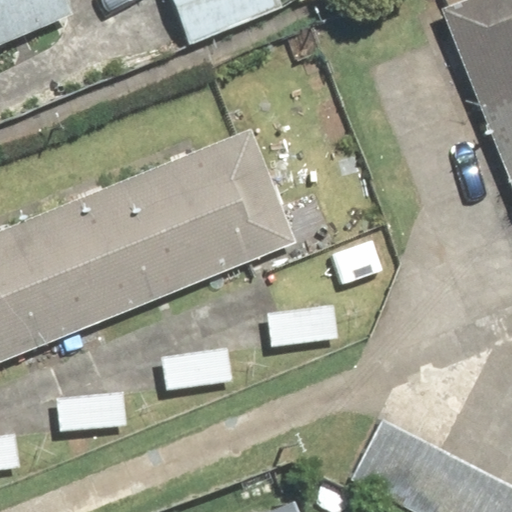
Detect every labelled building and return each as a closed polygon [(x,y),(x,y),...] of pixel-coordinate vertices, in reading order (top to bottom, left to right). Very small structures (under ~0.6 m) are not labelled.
[(0,0),(0,36),(76,2),(75,0),(0,0)] [(172,0),(190,43),(287,3),(285,0),(172,0)] [(511,0),(446,0),(441,2),(511,177),(511,0)] [(0,369),(302,249),(254,130),(0,231),(0,369)] [(340,304),(269,305),(269,344),(341,342),(340,304)] [(235,348),(164,350),(164,389),(236,387),(235,348)] [(128,390),(57,391),(58,430),(129,428),(128,390)] [(511,511),(511,483),(388,419),(355,483),(411,511),(511,511)] [(20,436),(0,436),(0,474),(21,474),(20,436)] [(329,511),(322,490),(257,511),(329,511)]
